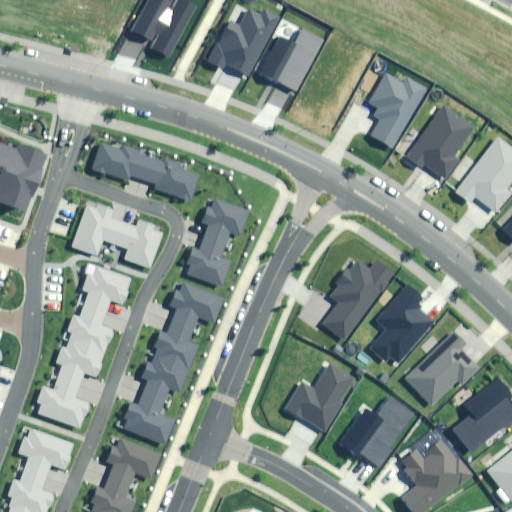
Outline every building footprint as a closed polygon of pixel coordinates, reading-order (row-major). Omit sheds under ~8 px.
[(56,24),(68,0),(24,0),(20,8),(33,15),(35,12),(56,24)] [(79,0),(69,19),(89,30),(91,27),(112,38),(132,0),(79,0)] [(144,0),(127,32),(145,42),(149,35),(154,37),(147,50),(163,59),(191,8),(176,0),(173,0),(166,13),(162,11),(167,1),(164,0),(144,0)] [(324,0),(333,4),(327,15),(340,22),(351,0),(324,0)] [(220,65),(243,77),(275,18),(261,10),(257,17),(244,10),(235,26),(226,21),(203,64),(217,71),(220,65)] [(274,83),(291,92),(319,41),(297,29),(289,45),(276,38),(255,76),(272,86),(274,83)] [(399,85),(381,75),(364,104),(374,110),(370,117),(375,120),(365,138),(387,151),(422,90),(402,78),(399,85)] [(440,106),(402,159),(417,169),(420,165),(441,180),(455,160),(450,157),(470,128),(440,106)] [(470,198),(491,214),(506,194),(502,190),(511,177),(511,152),(494,138),(451,194),(465,205),(470,198)] [(100,141),(91,168),(120,177),(123,170),(154,180),(152,187),(185,197),(193,170),(183,167),(185,162),(153,153),(152,157),(100,141)] [(0,212),(19,220),(40,164),(11,153),(10,158),(0,154),(0,212)] [(249,209),(214,197),(211,206),(207,204),(201,220),(208,223),(199,247),(193,245),(187,264),(189,264),(186,273),(221,285),(230,259),(220,255),(229,231),(239,235),(249,209)] [(95,207),(86,204),(71,244),(97,253),(103,237),(127,246),(124,257),(149,266),(161,232),(152,228),(153,224),(138,218),(135,225),(110,216),(113,208),(97,203),(95,207)] [(511,244),(511,218),(498,233),(511,245),(511,244)] [(319,326),(339,341),(376,292),(377,293),(384,285),(383,284),(389,275),(372,262),(365,271),(353,262),(346,272),(343,270),(332,285),(335,287),(326,298),(334,305),(319,326)] [(122,303),(131,277),(91,263),(81,290),(86,291),(78,315),(73,313),(55,362),(60,363),(51,388),(42,385),(35,404),(39,406),(37,412),(80,427),(89,401),(75,396),(83,372),(95,376),(113,327),(101,323),(110,299),(122,303)] [(223,296),(182,281),(179,289),(175,288),(169,304),(178,306),(168,333),(159,329),(153,345),(157,347),(151,362),(147,361),(141,376),(147,378),(138,403),(130,400),(125,416),(128,417),(124,428),(164,442),(172,419),(158,414),(168,386),(179,390),(197,341),(189,338),(197,315),(214,321),(223,296)] [(386,359),(393,366),(431,323),(413,307),(418,301),(403,288),(372,322),(382,331),(366,350),(381,363),(386,359)] [(449,333),(400,381),(427,408),(453,382),(458,387),(475,370),(457,351),(462,346),(449,333)] [(298,419),(321,433),(337,406),(335,404),(350,380),(326,365),(310,391),(298,384),(281,411),(297,421),(298,419)] [(448,433),(466,455),(500,428),(502,430),(511,422),(511,410),(504,401),(506,399),(492,381),(459,408),(467,417),(448,433)] [(358,458),(374,470),(387,452),(385,450),(409,416),(386,399),(372,418),(362,411),(337,445),(357,459),(358,458)] [(241,418),(232,414),(220,443),(229,447),(241,418)] [(76,439),(29,423),(20,449),(30,453),(21,480),(10,476),(4,491),(14,494),(7,511),(47,511),(54,493),(42,488),(51,463),(65,468),(76,439)] [(159,452),(119,438),(116,446),(112,445),(107,460),(114,463),(104,488),(96,485),(89,502),(94,503),(90,511),(129,511),(134,498),(126,495),(135,471),(150,477),(159,452)] [(396,498),(406,511),(419,511),(453,486),(454,487),(468,476),(455,460),(452,462),(436,442),(422,453),(425,457),(420,461),(412,452),(397,464),(402,470),(399,472),(410,487),(396,498)] [(511,450),(483,473),(506,501),(511,496),(511,450)] [(304,511),(310,494),(290,488),(283,511),(287,511),(304,511)]
